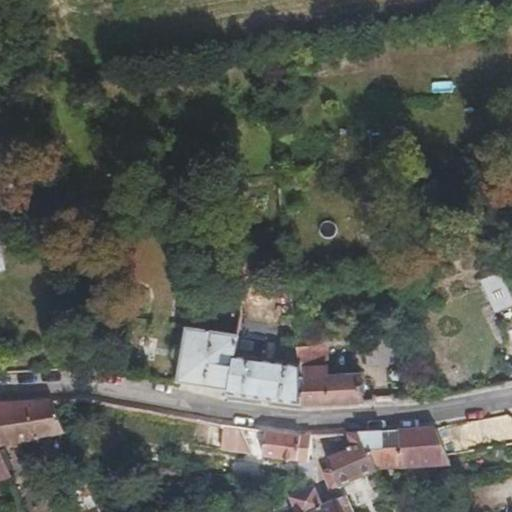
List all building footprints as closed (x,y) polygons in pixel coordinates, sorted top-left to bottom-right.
[(86,204),(90,222),(119,218),(115,200),(86,204)] [(5,222),(0,223),(0,269),(15,266),(5,222)] [(188,332),(180,387),(230,394),(235,357),(238,357),(240,339),(188,332)] [(327,348),(296,350),(297,364),(301,365),(304,409),(367,407),(364,378),(330,380),(327,348)] [(301,365),(297,364),(238,357),(235,357),(230,394),(229,400),(304,409),(301,365)] [(4,408),(18,443),(69,441),(53,404),(4,408)] [(0,451),(18,443),(4,408),(0,409),(0,451)] [(435,431),(446,459),(511,444),(511,436),(497,423),(487,420),(435,431)] [(307,465),(311,438),(296,439),(225,429),(221,453),(307,465)] [(357,436),(372,468),(449,464),(446,459),(435,431),(357,436)] [(357,436),(343,436),(350,452),(325,463),(329,473),(323,476),(330,492),(374,473),(372,468),(357,436)] [(0,484),(9,480),(0,459),(0,484)] [(323,511),(314,491),(295,500),(296,511),(350,511),(346,501),(323,511)]
